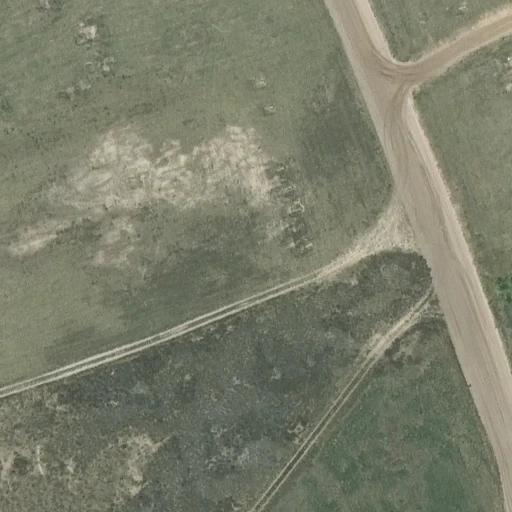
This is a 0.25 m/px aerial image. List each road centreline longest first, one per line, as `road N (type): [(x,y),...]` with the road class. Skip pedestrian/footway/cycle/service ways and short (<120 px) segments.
road 1 (track): [(0,393),(355,259),(429,217)]
road 2 (track): [(511,429),(342,0)]
road 3 (track): [(259,511),(404,332),(421,322),(470,322)]
road 4 (track): [(511,21),(377,89)]
